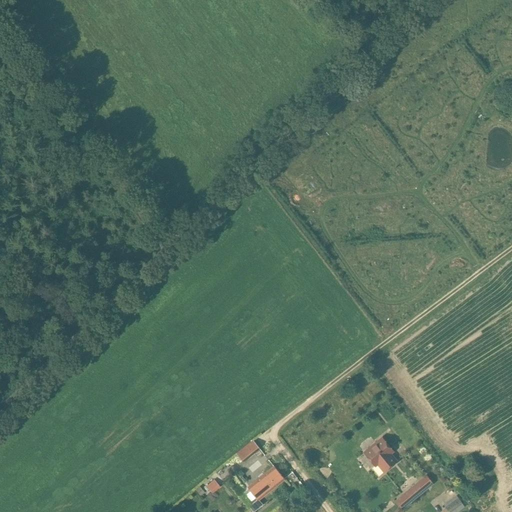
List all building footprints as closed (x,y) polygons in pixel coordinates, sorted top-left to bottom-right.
[(384,473),(398,461),(392,454),(395,452),(382,436),(363,452),(375,467),(378,465),(384,473)] [(252,440),(236,453),(243,463),(260,450),(252,440)] [(258,499),(250,506),(255,511),(265,504),(260,499),(285,479),(274,467),(249,487),(258,499)] [(220,487),(214,480),(207,486),(213,493),(220,487)] [(426,489),(420,481),(412,487),(419,495),(426,489)] [(450,511),(457,511),(466,506),(459,495),(445,504),(450,511)]
